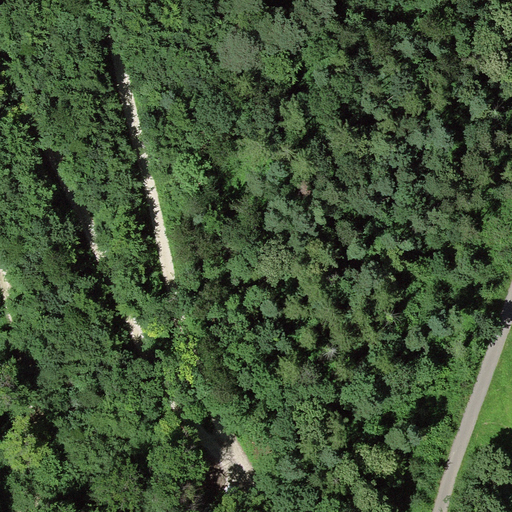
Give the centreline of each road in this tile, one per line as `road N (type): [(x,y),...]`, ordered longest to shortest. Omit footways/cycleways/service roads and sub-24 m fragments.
road 1 (track): [(108,0),(180,340),(270,509)]
road 2 (track): [(0,57),(36,111),(156,370),(195,432),(272,511)]
road 3 (track): [(26,511),(41,448),(0,280)]
road 4 (track): [(439,511),(511,302)]
